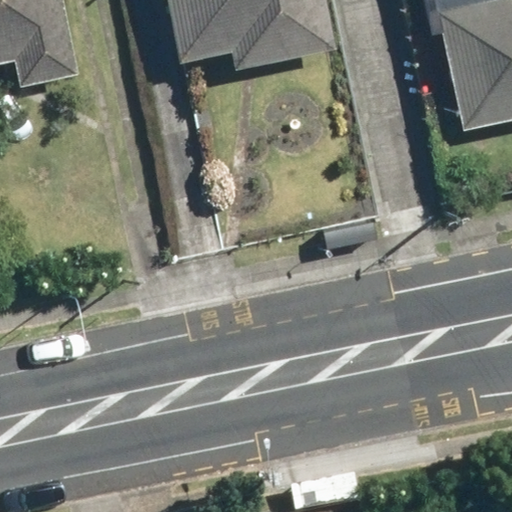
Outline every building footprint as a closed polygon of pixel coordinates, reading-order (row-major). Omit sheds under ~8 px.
[(0,0),(0,61),(10,59),(15,83),(71,71),(55,0),(0,0)] [(158,0),(171,60),(225,49),(229,67),(327,47),(317,0),(158,0)] [(511,0),(474,0),(430,9),(455,127),(511,115),(511,0)] [(327,251),(378,241),(374,220),(323,230),(327,251)] [(354,471),(291,484),(296,509),(359,497),(354,471)]
